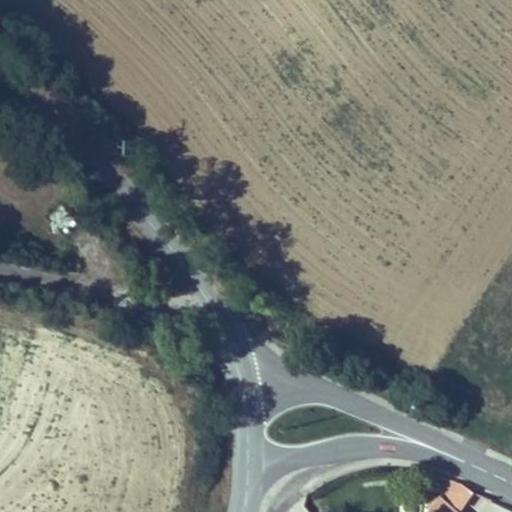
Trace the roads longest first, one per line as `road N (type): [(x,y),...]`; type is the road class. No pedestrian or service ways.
road 1 (tertiary): [(240,376),(221,321),(157,230),(0,78)]
road 2 (tertiary): [(451,455),(319,389),(261,373),(240,376)]
road 3 (tertiary): [(248,464),(362,447),(451,455)]
